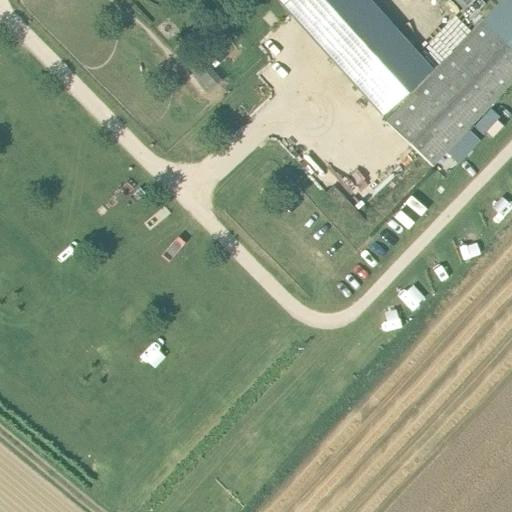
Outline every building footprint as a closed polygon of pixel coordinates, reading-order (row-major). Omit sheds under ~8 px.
[(369,0),(278,0),(381,115),(432,69),(369,0)] [(511,0),(501,0),(496,5),(386,121),(433,165),(511,81),(511,0)] [(476,0),(458,0),(467,9),(476,0)] [(210,94),(223,82),(197,54),(184,65),(210,94)] [(482,135),(485,132),(495,120),(499,116),(490,109),(473,127),(482,135)] [(44,220),(34,232),(50,246),(60,234),(44,220)]
